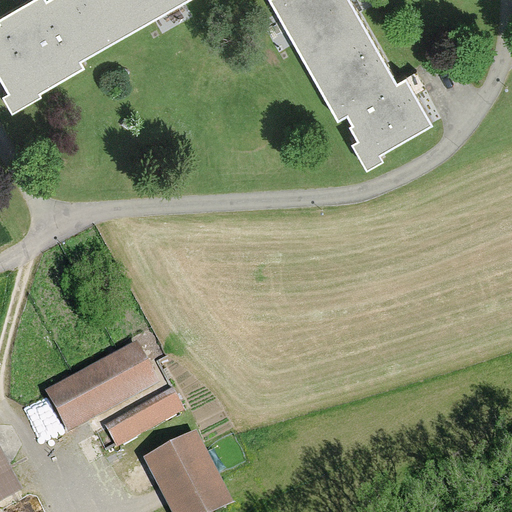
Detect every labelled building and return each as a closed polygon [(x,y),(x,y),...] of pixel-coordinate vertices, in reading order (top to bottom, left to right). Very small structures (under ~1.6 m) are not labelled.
[(61,0),(51,6),(47,0),(44,0),(0,24),(0,83),(19,116),(46,101),(44,97),(89,72),(85,65),(201,0),(61,0)] [(278,0),(273,3),(334,110),(341,107),(365,150),(427,116),(400,69),(393,74),(351,0),(278,0)] [(134,342),(44,392),(66,432),(156,382),(134,342)] [(170,391),(105,428),(117,448),(182,411),(170,391)] [(191,431),(143,458),(172,511),(209,511),(230,501),(191,431)]
